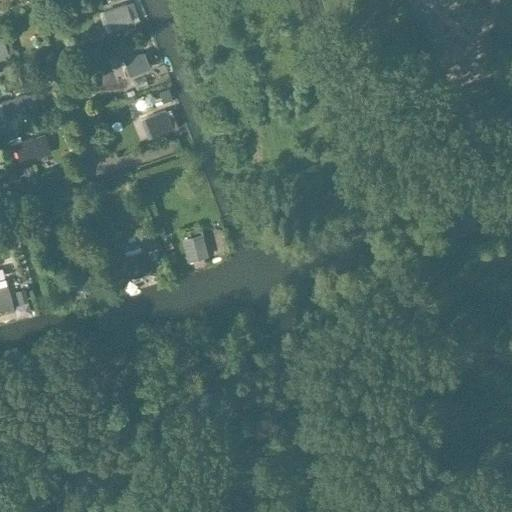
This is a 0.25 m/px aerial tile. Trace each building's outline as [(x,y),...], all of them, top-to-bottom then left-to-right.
[(132,23),(125,4),(103,12),(110,31),(132,23)] [(151,69),(144,51),(122,59),(129,77),(151,69)] [(30,110),(25,94),(0,102),(5,119),(30,110)] [(172,129),(165,111),(144,118),(151,137),(172,129)] [(41,158),(34,137),(12,144),(20,164),(41,158)] [(208,256),(202,233),(181,238),(187,262),(208,256)] [(148,273),(142,251),(124,256),(127,267),(119,270),(122,280),(148,273)] [(84,272),(61,278),(66,294),(88,288),(84,272)] [(0,313),(13,310),(7,286),(0,287),(0,313)]
